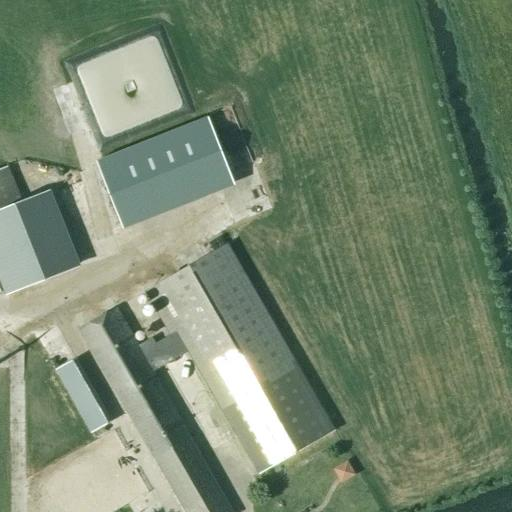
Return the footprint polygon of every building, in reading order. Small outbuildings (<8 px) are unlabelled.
[(77,150),(89,146),(81,115),(69,119),(77,150)] [(173,123),(69,183),(104,245),(209,186),(173,123)] [(7,166),(0,168),(0,281),(5,294),(68,269),(38,195),(21,202),(7,166)] [(115,308),(80,328),(185,511),(231,511),(152,372),(188,351),(256,472),(332,429),(227,245),(145,291),(170,335),(154,344),(151,338),(136,346),(115,308)] [(107,424),(72,361),(54,371),(89,434),(107,424)] [(350,460),(334,466),(340,482),(356,476),(350,460)]
